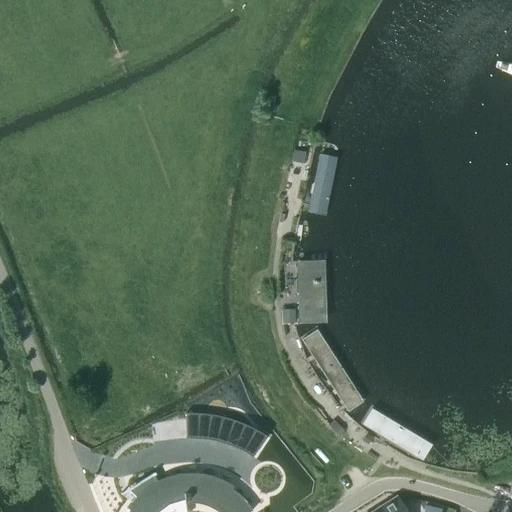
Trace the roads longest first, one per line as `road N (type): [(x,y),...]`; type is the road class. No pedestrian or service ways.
road 1 (unclassified): [(89,511),(0,285)]
road 2 (unclassified): [(511,510),(402,484),(370,489),(338,511)]
